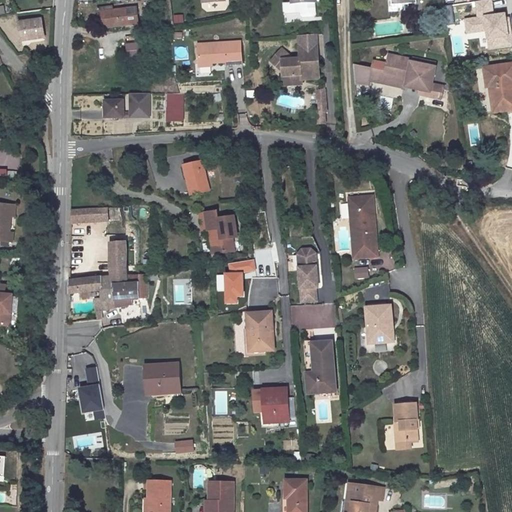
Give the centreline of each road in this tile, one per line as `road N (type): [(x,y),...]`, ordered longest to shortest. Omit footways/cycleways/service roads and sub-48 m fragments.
road 1 (residential): [(59,147),(289,135),(370,150),(446,186)]
road 2 (secondary): [(54,390),(59,147)]
road 3 (unknown): [(446,186),(469,398)]
road 4 (unknown): [(305,138),(326,292)]
road 5 (track): [(511,294),(446,186)]
